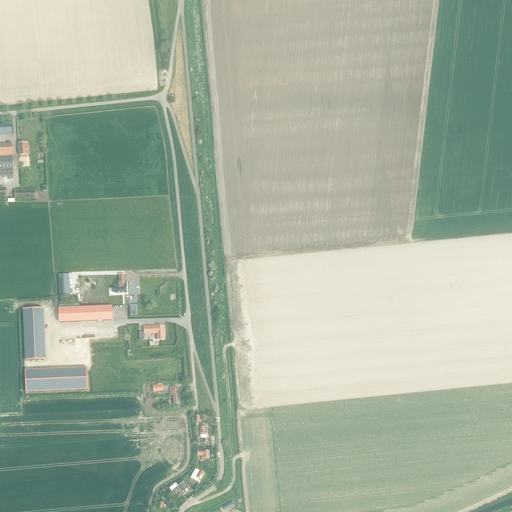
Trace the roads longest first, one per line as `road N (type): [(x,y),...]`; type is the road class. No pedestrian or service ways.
road 1 (unclassified): [(217,411),(192,344),(162,96)]
road 2 (unclassified): [(217,411),(196,188)]
road 3 (unclassified): [(196,188),(181,0)]
road 4 (track): [(230,345),(224,351),(234,477),(222,492),(191,502)]
road 5 (unknown): [(188,312),(51,327),(46,355)]
road 6 (unclassified): [(162,96),(0,113)]
